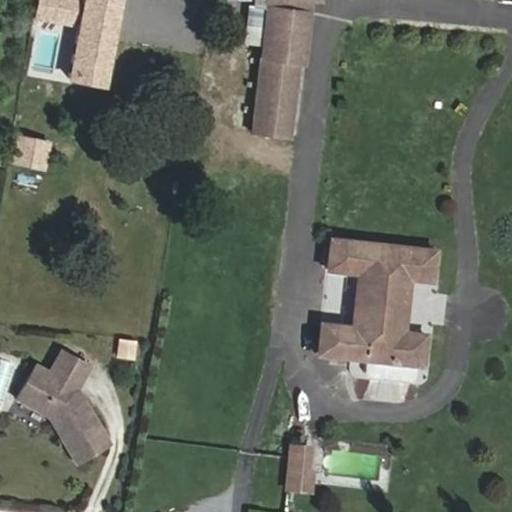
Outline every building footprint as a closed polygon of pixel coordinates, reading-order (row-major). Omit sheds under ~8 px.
[(118,0),(82,0),(71,56),(106,63),(118,0)] [(307,0),(253,0),(253,13),(267,13),(307,17),(307,0)] [(262,51),(267,13),(253,13),(248,49),(262,51)] [(307,17),(267,13),(262,51),(251,136),(287,141),(297,71),(300,72),(307,17)] [(71,56),(67,78),(102,85),(106,63),(71,56)] [(42,169),(46,143),(15,138),(11,163),(42,169)] [(409,279),(430,280),(433,251),(331,242),(328,271),(354,273),(370,275),(366,330),(350,329),(323,327),(321,357),(367,361),(417,365),(423,365),(426,336),(404,333),(409,279)] [(370,275),(354,273),(350,329),(366,330),(370,275)] [(138,358),(140,339),(120,337),(118,356),(138,358)] [(108,441),(81,393),(93,373),(63,356),(51,377),(33,366),(17,395),(48,413),(76,459),(108,441)] [(415,382),(417,365),(367,361),(365,378),(415,382)] [(304,474),(307,451),(289,449),(287,473),(304,474)] [(380,481),(382,457),(334,452),(333,456),(330,457),(326,460),(325,465),(327,469),(332,471),(331,476),(380,481)] [(308,494),(310,474),(304,474),(287,473),(285,491),(308,494)]
